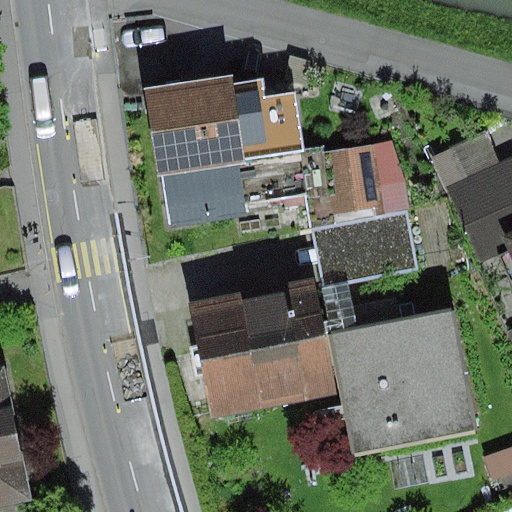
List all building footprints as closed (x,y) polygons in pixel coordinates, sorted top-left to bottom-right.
[(263,79),(149,92),(169,217),(308,197),(312,228),(409,211),(406,181),(394,144),(305,151),(298,96),(266,98),(263,79)] [(511,158),(498,130),(438,158),(490,270),(511,260),(511,158)] [(409,211),(312,228),(323,285),(418,268),(409,211)] [(334,288),(218,310),(237,411),(352,389),(334,288)] [(474,304),(354,326),(375,445),(496,422),(474,304)] [(28,511),(3,379),(0,379),(0,511),(28,511)]
